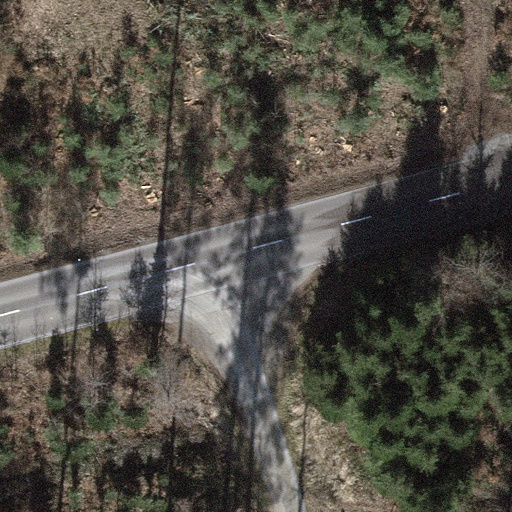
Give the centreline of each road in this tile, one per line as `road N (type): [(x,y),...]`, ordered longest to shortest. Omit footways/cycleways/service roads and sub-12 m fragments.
road 1 (secondary): [(511,163),(0,292)]
road 2 (track): [(282,511),(206,238)]
